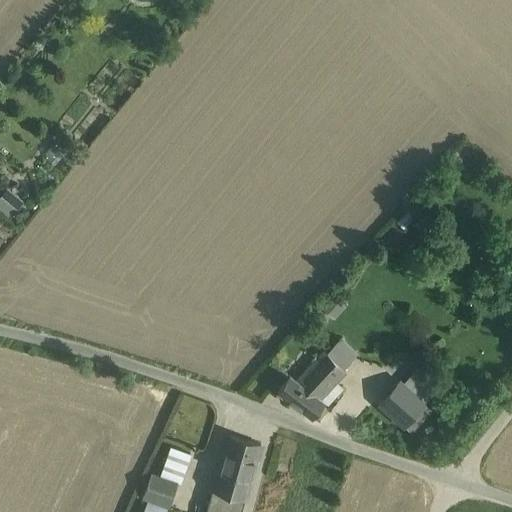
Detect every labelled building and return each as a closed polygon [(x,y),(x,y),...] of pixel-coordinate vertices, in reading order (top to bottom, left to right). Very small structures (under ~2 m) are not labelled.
[(0,200),(0,206),(10,214),(21,201),(8,190),(0,200)] [(328,319),(318,310),(312,317),(322,325),(328,319)] [(337,344),(327,354),(341,368),(352,358),(337,344)] [(324,352),(298,381),(290,374),(278,390),(312,416),(324,400),(319,396),(344,370),(341,368),(327,354),(324,352)] [(425,402),(400,380),(379,403),(405,425),(425,402)] [(261,443),(228,433),(213,488),(245,498),(261,443)] [(170,445),(160,476),(175,481),(181,483),(191,452),(170,445)] [(160,476),(152,473),(144,496),(167,505),(175,481),(160,476)] [(241,511),(245,498),(213,488),(205,511),(241,511)] [(139,511),(164,511),(167,505),(144,496),(139,511)]
